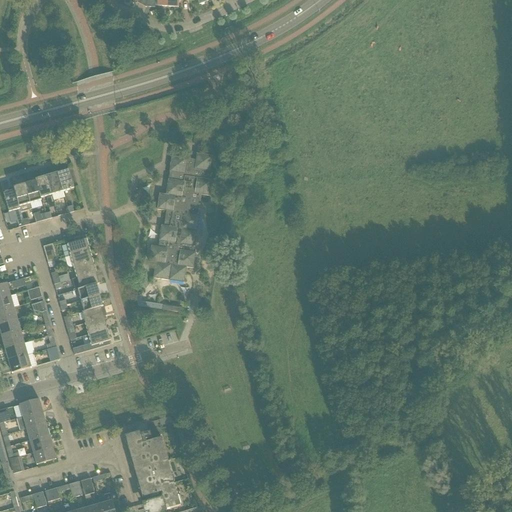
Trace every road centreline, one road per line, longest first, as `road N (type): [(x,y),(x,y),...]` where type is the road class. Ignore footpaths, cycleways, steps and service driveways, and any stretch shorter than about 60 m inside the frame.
road 1 (secondary): [(0,125),(220,58),(322,0)]
road 2 (unclassified): [(71,378),(42,272),(0,223)]
road 3 (residential): [(237,4),(164,27),(107,0)]
